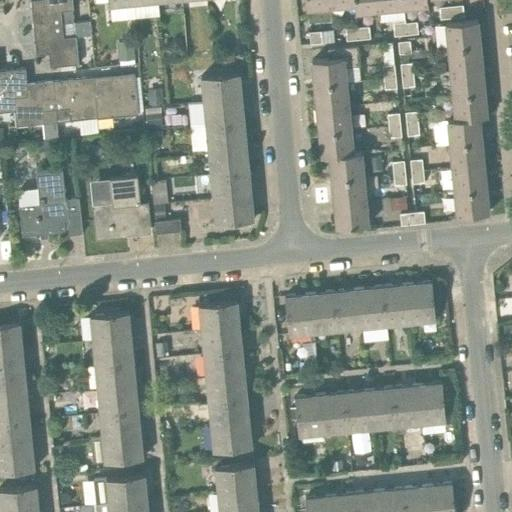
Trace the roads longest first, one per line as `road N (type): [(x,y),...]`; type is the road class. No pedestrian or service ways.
road 1 (residential): [(0,284),(295,252)]
road 2 (residential): [(496,511),(469,235)]
road 3 (residential): [(295,252),(269,0)]
road 4 (residential): [(295,252),(469,235)]
road 5 (residential): [(511,194),(497,27)]
